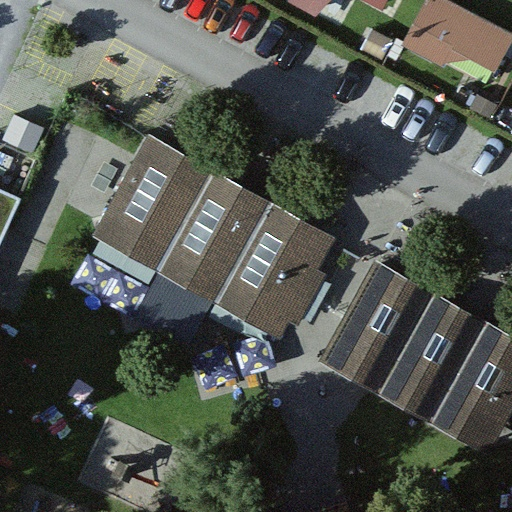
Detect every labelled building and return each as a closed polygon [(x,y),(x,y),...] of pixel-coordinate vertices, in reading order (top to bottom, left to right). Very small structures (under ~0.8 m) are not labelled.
[(511,3),(503,0),(418,0),(407,26),(499,65),(511,32),(511,3)] [(135,149),(77,122),(42,197),(0,177),(0,305),(27,318),(78,208),(103,219),(135,149)] [(356,240),(160,135),(106,235),(302,340),(356,240)] [(511,427),(511,328),(388,260),(331,361),(498,453),(511,427)] [(196,333),(212,378),(258,362),(242,317),(196,333)]
